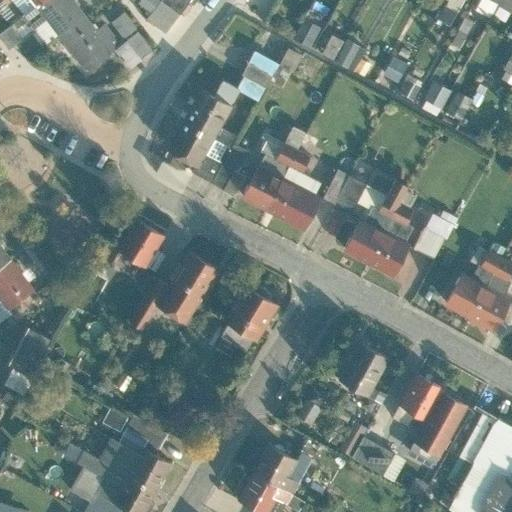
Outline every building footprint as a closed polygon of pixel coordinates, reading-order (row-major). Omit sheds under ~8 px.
[(84,13),(74,0),(42,0),(35,6),(22,15),(32,27),(45,19),(56,34),(84,13)] [(182,0),(163,0),(148,21),(166,35),(188,4),(182,0)] [(511,0),(497,0),(496,4),(511,13),(511,0)] [(113,18),(129,37),(117,47),(132,65),(155,45),(125,9),(113,18)] [(96,28),(84,13),(56,34),(85,71),(121,44),(105,22),(96,28)] [(469,38),(475,17),(466,14),(460,35),(469,38)] [(26,34),(16,21),(2,31),(13,45),(26,34)] [(325,53),(359,66),(367,45),(334,32),(325,53)] [(420,76),(410,72),(415,61),(398,53),(385,82),(411,94),(420,76)] [(511,55),(503,74),(511,78),(511,55)] [(201,92),(227,106),(235,92),(208,78),(201,92)] [(444,105),(454,87),(436,78),(426,96),(444,105)] [(450,108),(466,116),(475,96),(459,88),(450,108)] [(185,121),(215,137),(230,108),(227,106),(201,92),(185,121)] [(185,121),(165,159),(194,175),(204,158),(215,137),(185,121)] [(240,195),(265,207),(277,181),(286,166),(262,154),(240,195)] [(220,166),(204,158),(194,175),(211,184),(220,166)] [(341,193),(412,218),(417,204),(405,200),(412,180),(400,176),(395,189),(338,169),(330,192),(340,196),(341,193)] [(265,207),(303,225),(315,199),(277,181),(265,207)] [(343,250),(367,261),(390,217),(370,206),(362,220),(360,219),(343,250)] [(457,217),(437,206),(416,245),(436,256),(457,217)] [(409,227),(390,217),(367,261),(390,273),(407,243),(402,241),(409,227)] [(116,249),(145,265),(163,235),(134,218),(116,249)] [(0,265),(10,258),(0,245),(0,265)] [(185,324),(217,268),(187,250),(167,285),(154,307),(185,324)] [(33,289),(10,258),(0,265),(0,301),(7,309),(33,289)] [(465,317),(491,272),(476,264),(469,277),(459,272),(442,303),(465,317)] [(491,272),(465,317),(490,330),(508,299),(500,295),(508,282),(491,272)] [(154,307),(167,285),(156,279),(129,322),(140,329),(154,307)] [(252,338),(257,341),(278,305),(245,285),(223,321),(228,324),(219,337),(244,352),(252,338)] [(31,374),(50,336),(28,324),(8,362),(12,364),(28,373),(31,374)] [(364,397),(387,356),(359,340),(336,381),(364,397)] [(19,390),(28,373),(12,364),(3,382),(9,385),(18,389),(19,390)] [(442,387),(415,373),(396,406),(422,419),(409,441),(437,456),(465,405),(440,391),(442,387)] [(18,389),(9,385),(3,397),(11,401),(18,389)] [(189,433),(207,403),(181,387),(163,417),(189,433)] [(314,422),(325,402),(310,395),(300,414),(314,422)] [(147,441),(143,447),(156,454),(167,433),(132,414),(124,428),(147,441)] [(358,417),(339,444),(350,452),(369,425),(358,417)] [(476,461),(511,481),(511,428),(498,421),(476,461)] [(155,490),(171,462),(156,454),(143,447),(139,454),(111,438),(98,459),(155,490)] [(393,456),(363,438),(350,459),(381,477),(393,456)] [(265,443),(249,470),(291,493),(298,481),(286,475),(295,460),(265,443)] [(128,511),(142,511),(155,490),(98,459),(82,450),(76,461),(92,470),(103,477),(94,493),(125,510),(128,511)] [(511,511),(511,481),(476,461),(449,511),(450,511),(511,511)] [(291,493),(249,470),(235,497),(261,511),(266,511),(273,500),(284,505),(291,493)] [(84,511),(123,511),(125,510),(94,493),(84,511)] [(0,499),(0,511),(28,511),(30,510),(0,499)]
